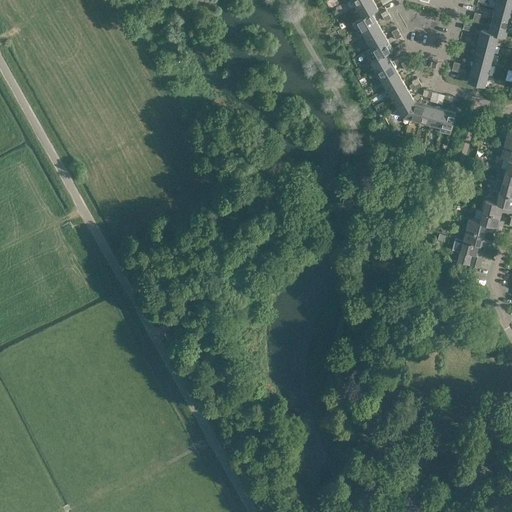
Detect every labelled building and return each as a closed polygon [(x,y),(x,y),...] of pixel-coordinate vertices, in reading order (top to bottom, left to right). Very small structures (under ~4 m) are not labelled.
[(373,0),(368,0),(357,7),(362,16),(371,11),(372,11),(378,8),(373,0)] [(511,3),(497,0),(496,0),(494,9),(511,14),(511,10),(511,3)] [(494,9),(491,20),(508,24),(511,14),(494,9)] [(377,21),(372,11),(371,11),(362,16),(356,19),(362,29),(377,21)] [(508,24),(491,20),(489,31),(499,33),(498,34),(505,36),(508,24)] [(362,29),(367,38),(382,30),(377,21),(362,29)] [(481,29),(478,41),(496,45),(498,34),(499,33),(489,31),(481,29)] [(382,30),(367,38),(372,48),(387,39),(382,30)] [(387,39),(372,48),(377,56),(378,57),(386,52),(393,48),(387,39)] [(478,41),(476,50),(493,54),(496,45),(478,41)] [(490,65),(493,54),(476,50),(473,60),(490,65)] [(378,57),(377,56),(371,60),(377,71),(392,62),(386,52),(378,57)] [(473,60),(471,70),(488,75),(490,65),(473,60)] [(377,71),(382,80),(397,71),(392,62),(377,71)] [(485,86),(488,75),(471,70),(468,81),(485,86)] [(382,80),(387,89),(403,80),(397,71),(382,80)] [(409,85),(411,88),(420,82),(418,78),(412,81),(413,83),(409,85)] [(387,89),(392,98),(408,89),(403,80),(387,89)] [(420,82),(411,88),(413,91),(422,85),(420,82)] [(392,98),(397,107),(413,98),(408,89),(392,98)] [(403,116),(412,118),(417,101),(415,101),(413,98),(397,107),(403,116)] [(412,118),(421,121),(426,104),(417,101),(412,118)] [(421,121),(431,124),(436,106),(426,104),(421,121)] [(431,124),(441,126),(445,109),(436,106),(431,124)] [(456,112),(445,109),(441,126),(451,129),(456,112)] [(511,158),(511,146),(504,144),(501,157),(508,158),(508,157),(511,158)] [(511,170),(506,169),(503,179),(511,181),(511,170)] [(511,181),(503,179),(500,190),(511,193),(511,181)] [(511,193),(500,190),(497,200),(497,201),(511,205),(511,193)] [(497,201),(497,200),(486,198),(483,209),(500,214),(502,209),(506,210),(511,211),(511,205),(497,201)] [(474,218),(480,220),(502,226),(503,221),(499,220),(500,214),(483,209),(477,208),(474,218)] [(502,227),(502,226),(480,220),(474,218),(469,217),(466,228),(484,232),(485,228),(489,229),(501,232),(502,227)] [(480,244),(484,245),(497,248),(499,239),(494,237),(493,241),(482,239),(484,232),(466,228),(463,239),(481,244),(480,244)] [(479,249),(480,244),(481,244),(463,239),(459,256),(481,261),(484,250),(479,249)] [(480,267),(481,261),(459,256),(458,261),(480,267)]
